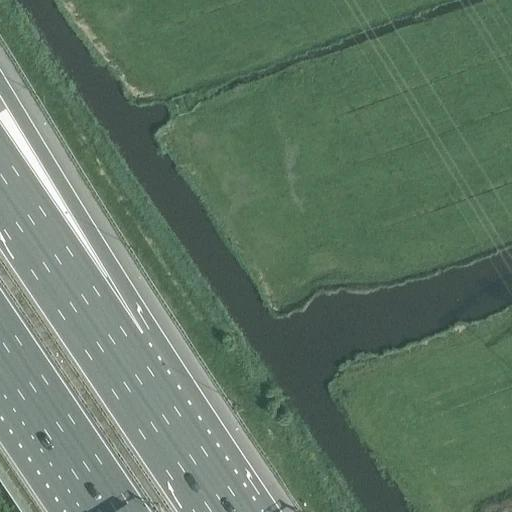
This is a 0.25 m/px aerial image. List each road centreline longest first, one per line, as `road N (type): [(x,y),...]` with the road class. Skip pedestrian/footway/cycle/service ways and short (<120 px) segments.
road 1 (motorway): [(113,352),(0,84)]
road 2 (motorway): [(0,339),(116,511)]
road 3 (motorway): [(113,352),(0,181)]
road 4 (motorway): [(220,511),(113,352)]
